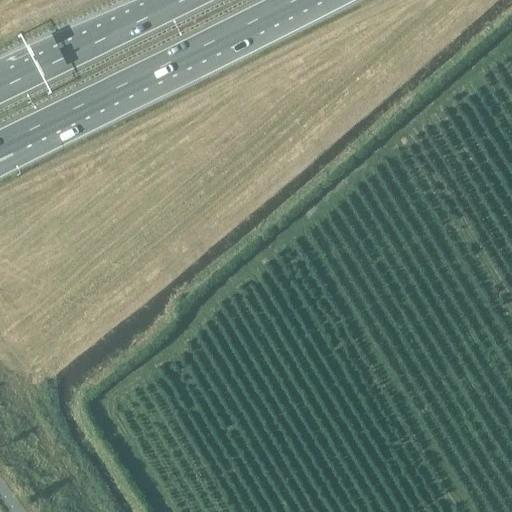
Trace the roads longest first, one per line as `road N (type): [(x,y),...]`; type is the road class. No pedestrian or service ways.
road 1 (trunk): [(7,142),(293,0)]
road 2 (trunk): [(189,0),(0,90)]
